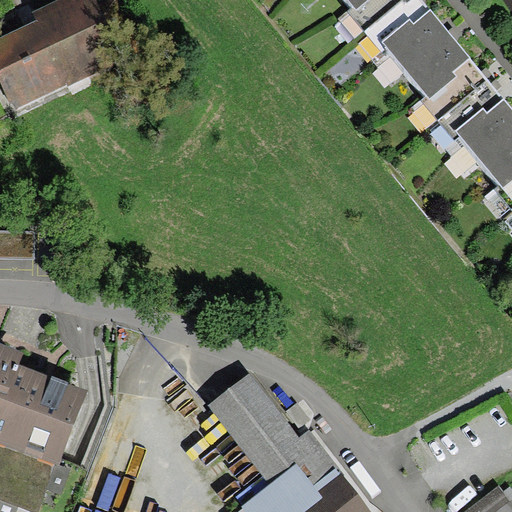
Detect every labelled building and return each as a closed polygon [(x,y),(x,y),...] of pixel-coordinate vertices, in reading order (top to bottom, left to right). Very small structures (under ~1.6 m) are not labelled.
[(342,0),(511,204),(511,112),(419,0),(342,0)] [(0,40),(0,109),(4,117),(119,66),(90,1),(0,40)] [(0,260),(33,260),(33,233),(0,232),(0,260)] [(25,351),(0,341),(0,511),(10,511),(15,501),(37,509),(46,485),(58,490),(65,471),(56,467),(84,392),(48,378),(19,367),(25,351)] [(300,438),(251,374),(207,407),(267,486),(240,506),(244,511),(368,511),(308,432),(300,438)] [(511,511),(511,488),(511,487),(504,492),(500,487),(466,511),(511,511)]
